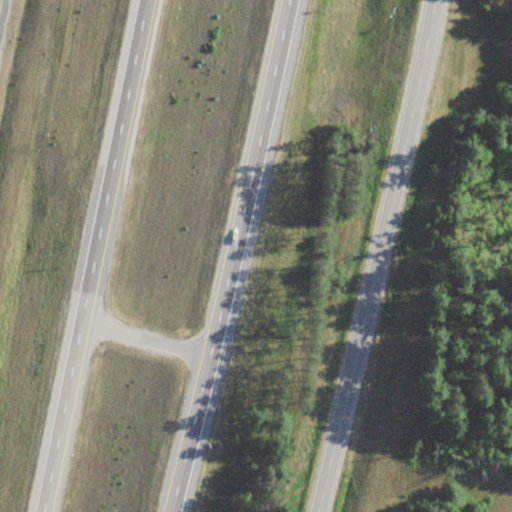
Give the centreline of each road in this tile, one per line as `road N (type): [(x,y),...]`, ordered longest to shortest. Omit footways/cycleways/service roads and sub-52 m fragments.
road 1 (motorway): [(170,511),(288,0)]
road 2 (tertiary): [(317,511),(434,0)]
road 3 (motorway): [(142,0),(43,511)]
